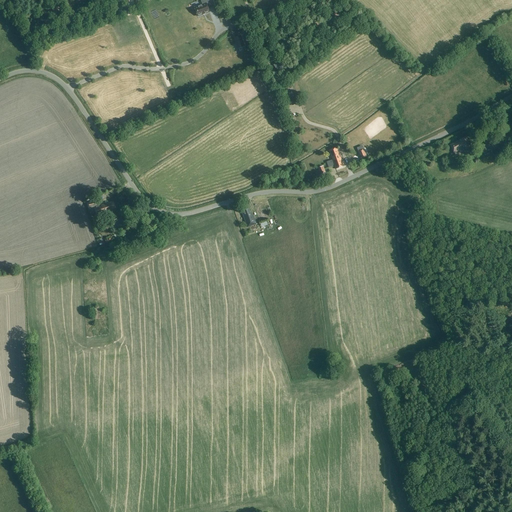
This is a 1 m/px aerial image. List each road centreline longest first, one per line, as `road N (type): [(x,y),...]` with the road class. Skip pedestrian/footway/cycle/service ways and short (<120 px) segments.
road 1 (unclassified): [(511,96),(324,189),(268,191),(178,214),(139,195),(58,80),(31,70),(0,79)]
road 2 (track): [(418,219),(415,253),(479,391),(408,437)]
